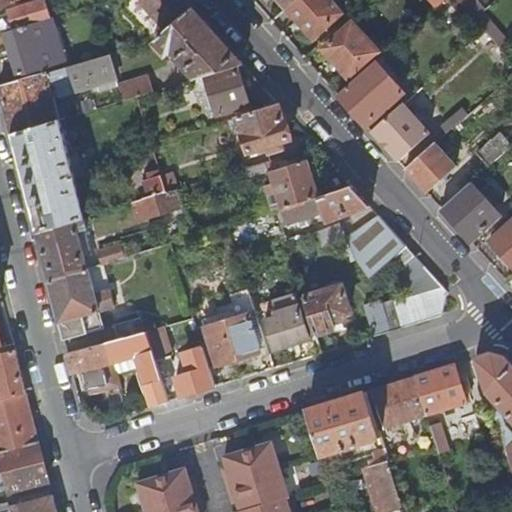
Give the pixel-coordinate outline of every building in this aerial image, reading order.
[(0,0),(0,8),(15,4),(14,0),(0,0)] [(207,77),(238,67),(243,66),(209,27),(185,0),(146,0),(150,4),(146,7),(169,32),(157,43),(169,56),(174,52),(199,79),(207,77)] [(276,0),(286,10),(297,0),(276,0)] [(331,0),(297,0),(286,10),(314,43),(343,14),(331,0)] [(473,0),(455,0),(474,21),(484,12),(473,0)] [(11,12),(16,29),(52,18),(46,1),(11,12)] [(52,18),(16,29),(7,32),(20,77),(56,65),(46,39),(57,35),(52,18)] [(354,24),(324,51),(351,80),(380,53),(354,24)] [(57,35),(46,39),(56,65),(66,63),(57,35)] [(111,55),(0,87),(14,136),(61,121),(55,98),(118,80),(111,55)] [(385,57),(340,98),(369,129),(405,94),(381,67),(388,60),(385,57)] [(213,92),(216,104),(219,115),(250,105),(238,67),(207,77),(213,92)] [(151,78),(120,86),(125,103),(154,93),(151,78)] [(211,105),(216,104),(213,92),(207,93),(211,105)] [(279,105),(239,118),(244,132),(250,155),(268,149),(270,156),(279,154),(277,147),(293,142),(287,126),(295,123),(279,105)] [(404,106),(374,135),(400,165),(430,136),(404,106)] [(78,109),(71,112),(72,118),(80,115),(78,109)] [(239,118),(230,121),(235,135),(244,132),(239,118)] [(38,234),(86,218),(61,121),(14,136),(38,234)] [(511,146),(502,135),(479,156),(490,169),(511,147),(511,146)] [(446,136),(442,140),(446,145),(451,142),(446,136)] [(457,169),(436,145),(407,172),(428,195),(457,169)] [(281,204),(283,210),(321,197),(309,160),(271,173),(279,197),(273,199),(276,206),(281,204)] [(163,176),(167,193),(179,190),(173,173),(163,176)] [(144,182),(149,199),(167,193),(163,176),(144,182)] [(473,185),(443,212),(472,246),(502,218),(473,185)] [(321,197),(283,210),(288,227),(324,216),(327,223),(371,207),(352,187),(321,197)] [(184,209),(179,190),(167,193),(149,199),(145,200),(151,219),(184,209)] [(151,219),(145,200),(134,204),(140,223),(151,219)] [(51,282),(89,270),(85,258),(79,234),(85,232),(89,231),(86,218),(38,234),(51,282)] [(511,224),(491,244),(511,266),(511,224)] [(350,264),(358,260),(341,225),(317,234),(329,257),(343,251),(350,264)] [(365,306),(375,338),(445,316),(449,293),(391,231),(358,260),(371,280),(387,266),(415,296),(385,306),(383,301),(365,306)] [(79,234),(85,258),(92,256),(85,232),(79,234)] [(100,251),(104,266),(128,258),(124,245),(100,251)] [(89,270),(51,282),(67,341),(107,331),(102,311),(116,307),(111,291),(102,293),(100,288),(94,290),(89,270)] [(305,299),(316,337),(336,330),(335,326),(349,321),(348,316),(351,315),(343,287),(305,299)] [(296,296),(261,307),(275,351),(310,339),(296,296)] [(245,315),(207,328),(218,365),(257,354),(245,315)] [(115,324),(120,341),(149,334),(143,316),(115,324)] [(165,328),(149,334),(157,362),(173,357),(165,328)] [(120,341),(107,345),(112,363),(138,356),(153,407),(170,402),(157,362),(149,334),(120,341)] [(110,379),(116,378),(112,363),(107,345),(70,355),(74,374),(85,370),(90,390),(111,385),(110,379)] [(17,351),(0,355),(0,390),(2,400),(28,393),(17,351)] [(492,354),(478,358),(511,465),(511,362),(509,358),(492,354)] [(177,378),(183,397),(216,387),(207,357),(189,363),(193,374),(177,378)] [(416,377),(428,416),(468,404),(456,365),(416,377)] [(385,430),(428,416),(416,377),(374,391),(385,430)] [(368,392),(310,411),(324,457),(346,449),(348,452),(363,448),(361,444),(382,438),(368,392)] [(2,400),(0,400),(0,447),(1,452),(40,442),(28,393),(2,400)] [(442,424),(432,427),(433,429),(440,455),(446,453),(444,446),(449,445),(442,424)] [(40,442),(1,452),(11,491),(50,482),(40,442)] [(274,442),(227,458),(229,468),(224,469),(235,503),(240,502),(243,511),(240,511),(291,511),(288,500),(292,498),(274,442)] [(385,511),(405,511),(388,453),(379,455),(382,466),(372,468),(385,511)] [(188,469),(140,484),(148,511),(205,511),(206,511),(196,479),(191,480),(188,469)] [(12,507),(12,511),(58,511),(54,496),(12,507)] [(0,504),(0,511),(12,511),(12,507),(11,502),(0,504)]
